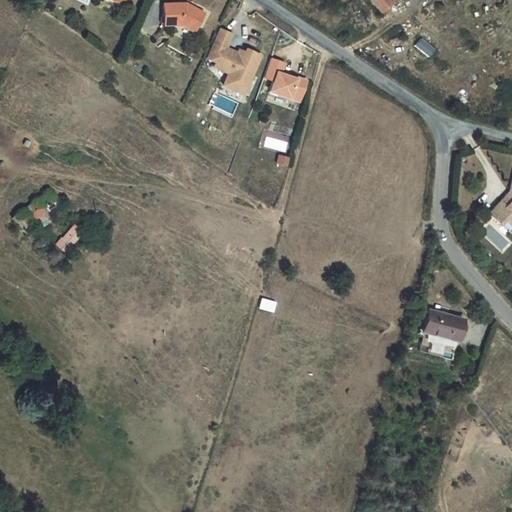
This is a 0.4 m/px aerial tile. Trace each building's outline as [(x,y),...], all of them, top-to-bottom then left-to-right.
[(367,0),(379,13),(391,0),(367,0)] [(192,31),(202,13),(190,7),(184,7),(184,4),(162,4),(163,25),(179,25),(192,31)] [(230,35),(218,29),(205,57),(215,62),(212,66),(228,73),(233,76),(232,78),(235,84),(244,88),(258,55),(245,49),(243,52),(241,58),(236,56),(237,54),(224,48),(230,35)] [(412,46),(426,57),(433,50),(419,38),(412,46)] [(283,63),(270,58),(263,77),(272,80),(268,91),(288,97),(290,92),(300,96),(305,80),(295,77),(294,78),(280,74),(283,63)] [(232,78),(233,76),(228,73),(222,85),(242,94),(244,88),(235,84),(232,78)] [(300,96),(290,92),(288,97),(298,101),(300,96)] [(510,214),(511,215),(511,177),(509,192),(488,214),(499,225),(503,220),(510,214)] [(46,192),(11,218),(20,228),(59,203),(46,192)] [(511,215),(510,214),(503,220),(511,228),(511,227),(511,215)] [(74,226),(56,245),(63,252),(81,232),(74,226)] [(271,310),(273,300),(258,298),(257,308),(271,310)] [(427,310),(421,332),(456,341),(462,320),(427,310)]
